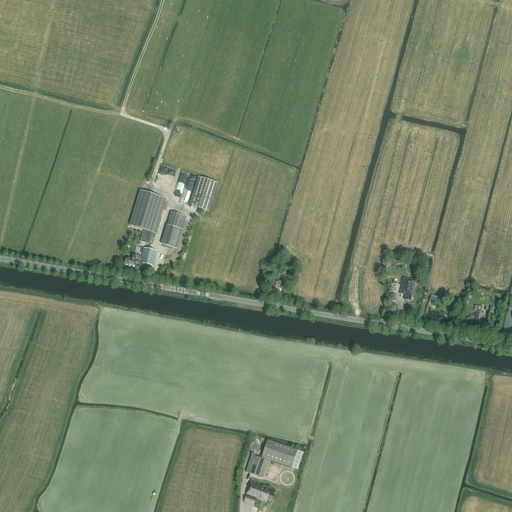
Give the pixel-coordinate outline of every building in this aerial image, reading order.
[(198,177),(189,206),(203,210),(203,213),(205,214),(206,211),(209,212),(218,183),(198,177)] [(142,191),(131,226),(143,230),(140,242),(139,245),(144,247),(145,243),(152,246),(167,199),(142,191)] [(167,225),(161,244),(177,249),(183,230),(167,225)] [(126,258),(125,264),(136,266),(137,264),(153,267),(156,251),(144,248),(143,255),(138,254),(137,256),(132,255),(132,259),(126,258)] [(284,270),(292,272),(294,272),(295,266),(285,264),(284,270)] [(403,278),(400,294),(405,295),(404,300),(411,302),(412,296),(413,296),(416,281),(403,278)] [(280,288),(282,281),(273,279),(271,286),(273,286),(272,288),(278,290),(278,287),(280,288)] [(388,301),(395,302),(396,293),(390,292),(388,301)] [(431,295),(429,302),(436,304),(438,297),(431,295)] [(484,313),(481,312),(482,307),(475,305),(474,311),(477,311),(476,315),(477,315),(477,317),(476,316),(474,323),(476,323),(475,326),(479,327),(480,323),(481,323),(484,313)] [(441,322),(443,316),(439,315),(440,313),(429,311),(428,321),(435,322),(436,320),(441,322)] [(269,460),(274,461),(298,470),(304,453),(267,440),(261,458),(252,455),(246,472),(263,478),(267,466),(269,460)] [(274,497),(276,491),(271,489),(272,487),(269,486),(269,487),(267,487),(267,486),(251,481),(246,495),(244,502),(253,506),(256,499),(266,502),(269,495),(274,497)]
